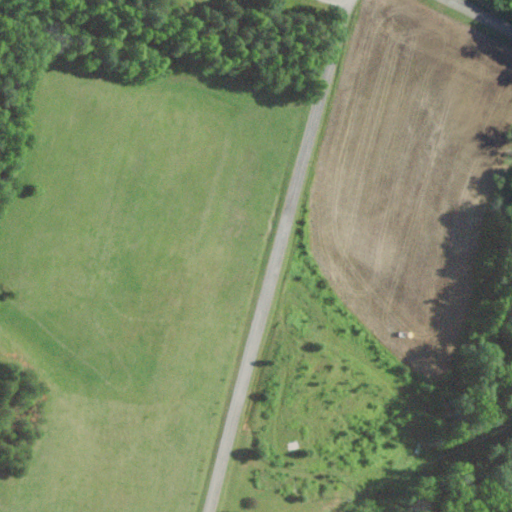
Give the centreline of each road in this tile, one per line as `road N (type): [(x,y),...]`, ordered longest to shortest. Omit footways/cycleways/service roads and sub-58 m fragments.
road 1 (residential): [(307,135),(210,511)]
road 2 (residential): [(511,31),(449,0),(350,4),(307,135)]
